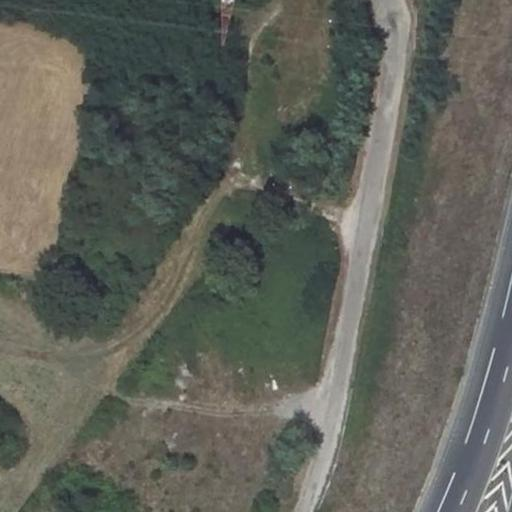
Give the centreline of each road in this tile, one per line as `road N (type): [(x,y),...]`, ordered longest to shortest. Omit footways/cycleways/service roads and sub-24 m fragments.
road 1 (unclassified): [(379,0),(387,73),(314,465),(297,511)]
road 2 (motorway): [(511,346),(455,511)]
